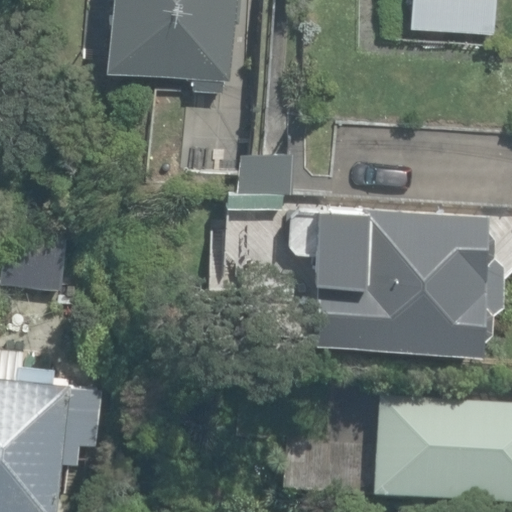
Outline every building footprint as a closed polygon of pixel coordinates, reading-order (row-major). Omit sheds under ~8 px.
[(193,87),(221,89),(222,76),(229,76),(236,0),(111,0),(105,66),(193,75),(193,87)] [(409,0),(408,25),(493,30),(494,0),(409,0)] [(293,186),(294,145),(237,144),(237,170),(186,169),(186,186),(223,187),(223,201),(280,202),(280,186),(293,186)] [(309,328),(479,338),(480,323),(489,323),(490,299),(500,299),(503,256),(511,257),(511,214),(301,202),(297,273),(312,273),(309,328)] [(0,278),(0,279),(71,288),(76,240),(54,237),(3,248),(0,278)] [(0,508),(28,511),(53,511),(60,456),(77,458),(79,440),(96,442),(103,387),(67,383),(68,378),(55,377),(56,366),(23,362),(24,348),(0,345),(0,508)] [(371,498),(511,507),(511,405),(378,397),(371,498)]
